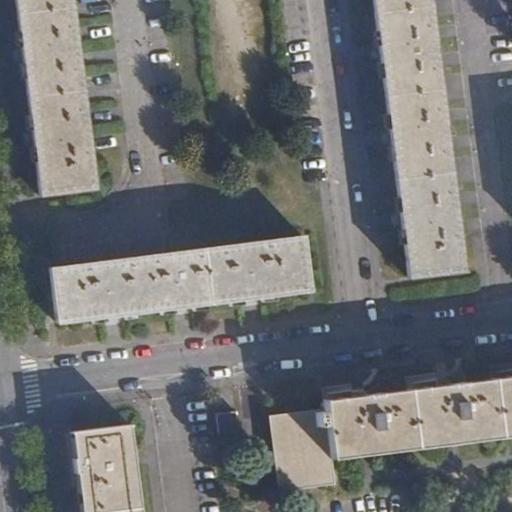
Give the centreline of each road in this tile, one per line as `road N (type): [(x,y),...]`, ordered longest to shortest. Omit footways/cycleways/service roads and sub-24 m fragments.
road 1 (residential): [(354,335),(316,0)]
road 2 (residential): [(127,0),(150,210)]
road 3 (residential): [(0,382),(188,358)]
road 4 (unknown): [(165,237),(342,228)]
road 5 (residential): [(188,358),(354,335)]
road 6 (residential): [(354,335),(511,318)]
road 7 (residential): [(188,358),(212,511)]
